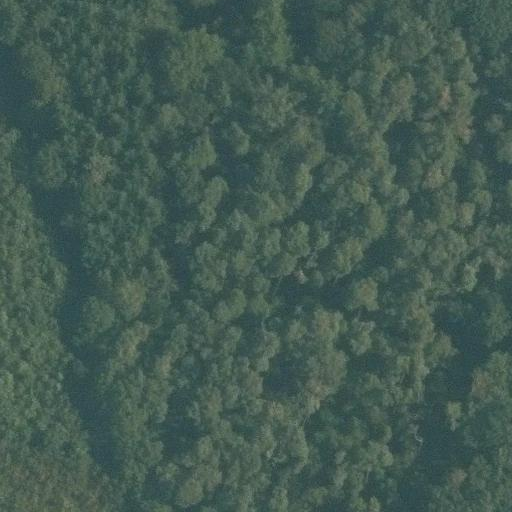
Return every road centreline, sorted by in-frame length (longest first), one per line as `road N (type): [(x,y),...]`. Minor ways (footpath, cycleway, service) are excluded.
road 1 (track): [(362,0),(357,122),(244,511)]
road 2 (track): [(511,289),(463,442),(499,465),(481,511)]
road 3 (track): [(361,27),(511,66)]
